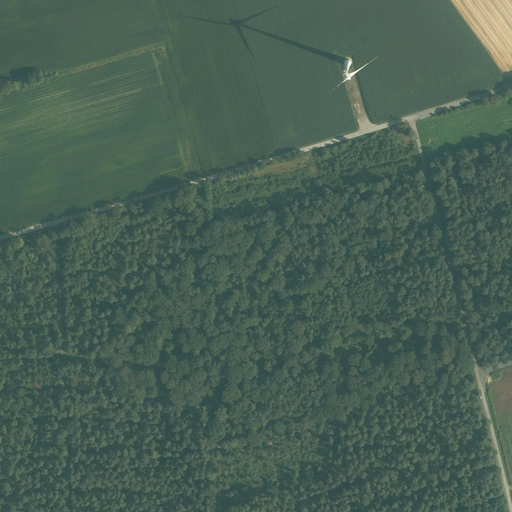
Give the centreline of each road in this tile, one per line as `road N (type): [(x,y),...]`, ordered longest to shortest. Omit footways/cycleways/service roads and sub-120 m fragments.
road 1 (unclassified): [(412,117),(0,238)]
road 2 (track): [(511,511),(412,117)]
road 3 (track): [(56,222),(70,511)]
